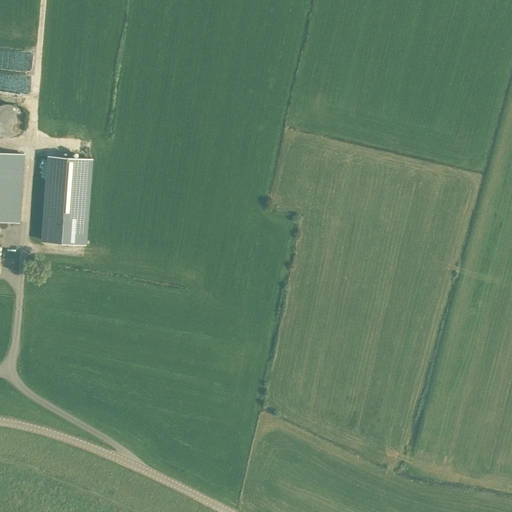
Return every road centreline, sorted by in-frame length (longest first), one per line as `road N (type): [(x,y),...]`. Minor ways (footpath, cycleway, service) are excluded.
road 1 (track): [(20,283),(44,0)]
road 2 (unclassified): [(227,511),(87,446),(0,421)]
